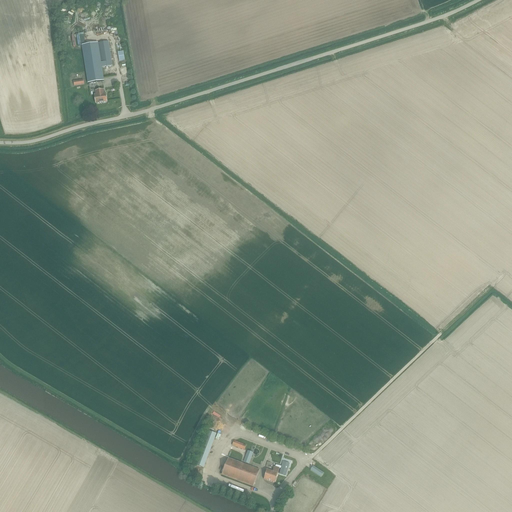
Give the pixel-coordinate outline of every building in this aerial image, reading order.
[(98,43),(82,45),(88,83),(104,81),(102,68),(100,53),(98,43)] [(110,51),(100,53),(102,68),(112,66),(110,51)] [(96,95),(95,95),(96,103),(107,102),(106,93),(104,94),(104,89),(96,91),(96,95)] [(216,436),(207,432),(196,460),(205,463),(216,436)] [(246,445),(233,440),(232,445),(244,450),(246,445)] [(249,464),(253,453),(248,451),(244,462),(249,464)] [(260,470),(241,463),(242,459),(230,454),(229,459),(228,459),(222,475),(254,486),(260,470)] [(196,460),(194,464),(203,468),(205,463),(196,460)] [(283,462),(280,474),(286,476),(289,464),(286,463),(283,462)] [(327,475),(329,472),(319,465),(316,468),(327,475)] [(313,466),(311,470),(321,477),(324,473),(313,466)] [(275,483),(280,468),(275,467),(273,472),(267,470),(264,480),(275,483)]
